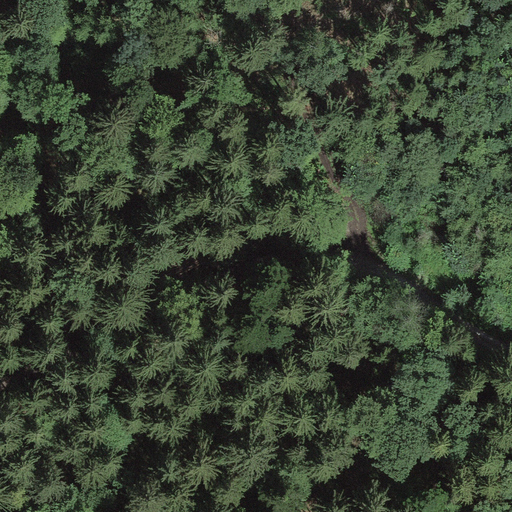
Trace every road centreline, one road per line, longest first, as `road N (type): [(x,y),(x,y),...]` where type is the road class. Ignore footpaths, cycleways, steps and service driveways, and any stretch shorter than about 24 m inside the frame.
road 1 (track): [(349,258),(273,254),(0,385)]
road 2 (track): [(459,511),(372,366),(358,304),(365,264)]
road 3 (track): [(260,0),(349,258)]
road 4 (track): [(349,258),(511,350)]
